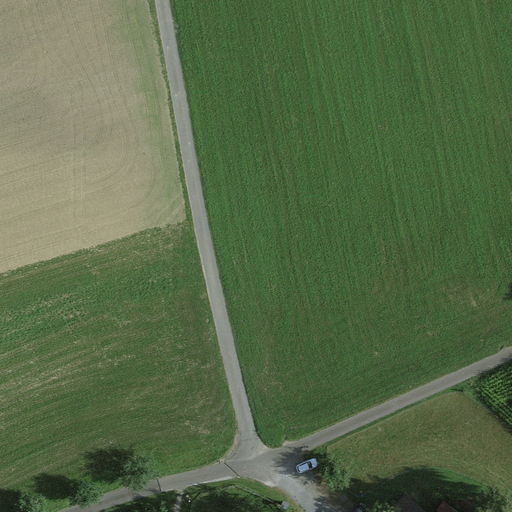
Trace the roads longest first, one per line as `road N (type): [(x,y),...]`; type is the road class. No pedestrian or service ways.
road 1 (unclassified): [(253,462),(162,0)]
road 2 (track): [(511,352),(253,462)]
road 3 (track): [(253,462),(82,511)]
